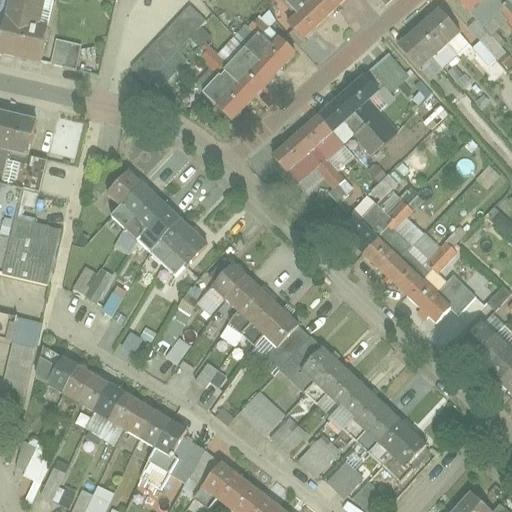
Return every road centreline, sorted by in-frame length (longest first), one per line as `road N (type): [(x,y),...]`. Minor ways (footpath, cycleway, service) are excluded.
road 1 (residential): [(220,166),(490,421)]
road 2 (residential): [(330,511),(217,428),(44,319)]
road 3 (residential): [(220,166),(395,0)]
road 4 (residential): [(0,82),(131,113),(220,166)]
road 5 (residential): [(408,511),(490,421)]
